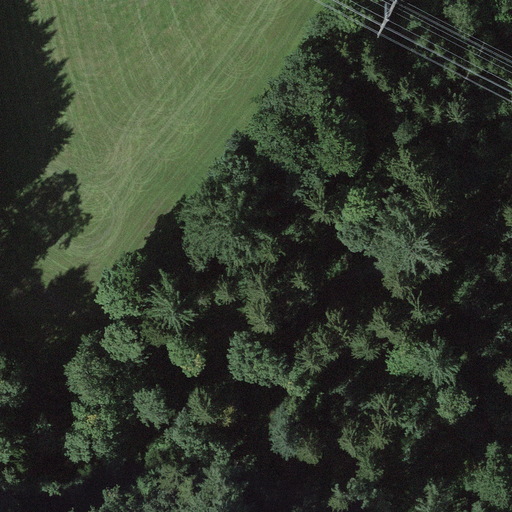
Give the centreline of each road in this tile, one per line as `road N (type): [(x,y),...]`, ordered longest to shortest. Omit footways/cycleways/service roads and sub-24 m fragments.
road 1 (track): [(511,169),(460,239),(288,314),(262,335),(247,365)]
road 2 (track): [(511,473),(343,477),(272,443),(247,365)]
road 3 (track): [(262,335),(72,306),(0,254)]
road 4 (track): [(72,306),(0,453)]
